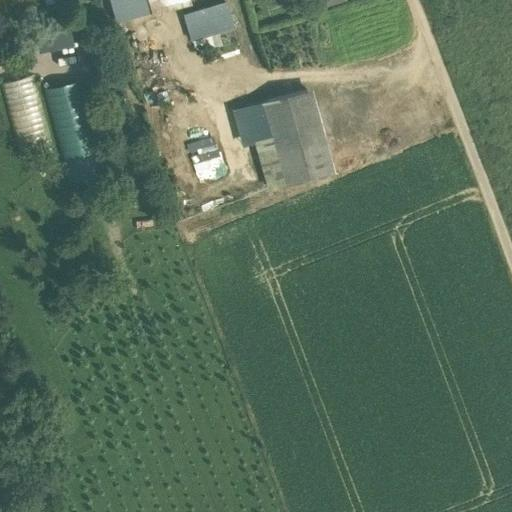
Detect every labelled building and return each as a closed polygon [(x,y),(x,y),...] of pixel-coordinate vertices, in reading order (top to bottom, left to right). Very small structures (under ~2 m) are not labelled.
[(110,0),(115,18),(176,0),(110,0)] [(226,3),(184,15),(191,39),(233,27),(226,3)] [(71,23),(42,31),(47,48),(76,40),(71,23)] [(32,77),(1,85),(20,154),(51,145),(32,77)] [(80,79),(45,87),(65,180),(101,172),(80,79)] [(305,90),(266,101),(289,183),(328,172),(305,90)]
